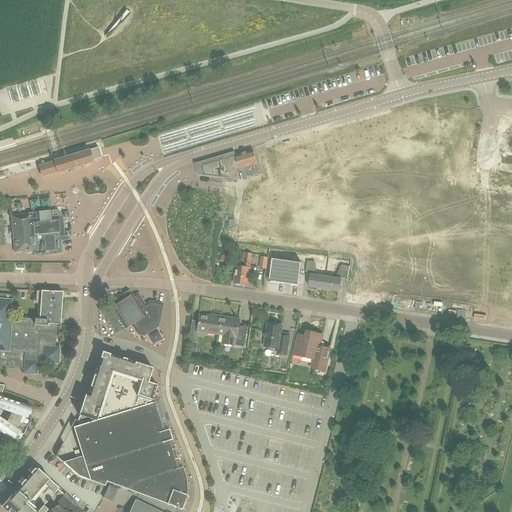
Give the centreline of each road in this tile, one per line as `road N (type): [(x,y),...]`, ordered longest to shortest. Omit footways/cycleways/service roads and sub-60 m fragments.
road 1 (residential): [(88,280),(511,335)]
road 2 (secondary): [(177,160),(400,95)]
road 3 (unclassified): [(400,95),(376,17),(291,0)]
road 4 (secondary): [(0,480),(64,403),(88,340)]
road 5 (secondary): [(177,160),(129,184),(91,246),(88,280)]
road 6 (residential): [(218,511),(208,450),(183,379),(168,367)]
road 7 (secondary): [(88,280),(177,160)]
